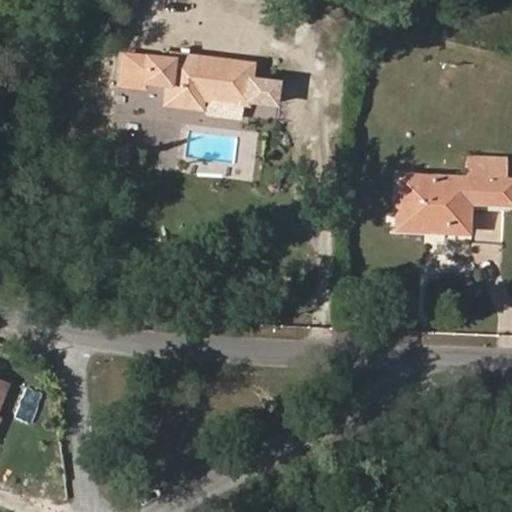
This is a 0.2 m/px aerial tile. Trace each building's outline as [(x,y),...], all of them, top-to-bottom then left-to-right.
[(103,0),(104,9),(124,8),(123,0),(103,0)] [(277,83),(252,79),(254,65),(172,54),(172,59),(147,55),(144,81),(168,84),(166,103),(201,107),(202,97),(247,103),(247,100),(274,104),(277,83)] [(136,165),(135,143),(121,144),(122,165),(136,165)] [(468,233),(470,202),(511,203),(511,180),(503,180),(504,160),(470,158),(469,179),(400,175),(397,220),(446,222),(446,231),(468,233)] [(446,231),(446,222),(397,220),(397,229),(446,231)] [(0,409),(11,383),(0,378),(0,409)]
